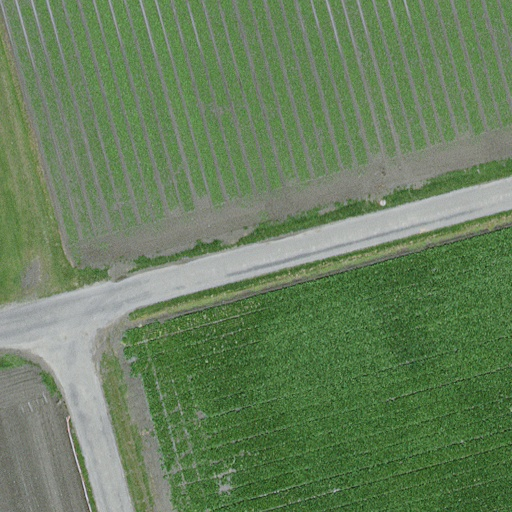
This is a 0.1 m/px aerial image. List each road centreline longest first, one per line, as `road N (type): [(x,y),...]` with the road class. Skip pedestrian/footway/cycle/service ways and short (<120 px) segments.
road 1 (track): [(60,321),(511,204)]
road 2 (track): [(0,87),(60,321)]
road 3 (track): [(60,321),(111,511)]
